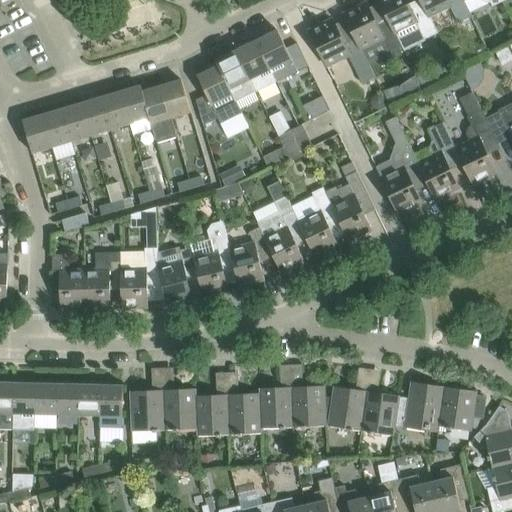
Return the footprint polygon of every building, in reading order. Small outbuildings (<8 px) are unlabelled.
[(366,2),(343,13),(355,39),(361,51),(362,50),(370,66),(390,56),(391,57),(404,50),(396,34),(395,34),(390,23),(378,0),(389,23),(378,28),(366,2)] [(406,0),(378,0),(390,23),(395,34),(396,34),(404,50),(438,34),(430,17),(429,18),(423,6),(420,0),(423,6),(412,12),(406,0)] [(420,0),(423,6),(429,18),(430,17),(450,7),(458,24),(472,17),(469,12),(466,5),(464,0),(462,1),(462,0),(420,0)] [(331,19),(309,30),(327,67),(348,56),(362,84),(375,77),(370,66),(362,50),(361,51),(355,39),(344,45),(331,19)] [(277,31),(256,41),(277,82),(308,67),(297,43),(286,48),(277,31)] [(256,41),(236,51),(256,92),(277,82),(256,41)] [(478,57),(486,53),(482,44),(474,48),(478,57)] [(215,61),(218,66),(230,89),(236,101),(255,92),(256,92),(236,51),(215,61)] [(196,100),(201,119),(203,126),(218,119),(220,124),(241,113),(236,102),(236,101),(230,89),(218,66),(197,76),(206,95),(196,100)] [(424,73),(416,76),(423,90),(431,86),(424,73)] [(181,80),(162,86),(172,119),(191,113),(181,80)] [(141,86),(121,92),(131,124),(130,124),(133,135),(152,130),(151,125),(152,124),(142,92),(141,86)] [(162,86),(142,92),(152,124),(151,125),(152,130),(156,140),(177,134),(172,119),(162,86)] [(121,92),(101,98),(111,130),(130,124),(131,124),(121,92)] [(312,119),(330,110),(323,97),(305,106),(312,119)] [(101,98),(82,104),(91,136),(111,130),(101,98)] [(82,104),(62,109),(71,141),(91,136),(82,104)] [(499,112),(485,118),(497,142),(510,135),(511,138),(511,104),(499,111),(499,112)] [(62,109),(42,115),(52,147),(71,141),(62,109)] [(469,141),(455,148),(459,156),(473,185),(496,174),(483,149),(497,142),(485,118),(482,110),(467,118),(471,126),(469,127),(466,134),(469,141)] [(42,115),(23,121),(32,153),(52,147),(42,115)] [(389,160),(376,167),(399,215),(421,204),(415,191),(428,184),(436,200),(418,163),(396,117),(385,122),(395,143),(389,160)] [(286,119),(273,125),(279,136),(291,131),(286,119)] [(432,156),(418,163),(436,200),(458,189),(446,163),(459,156),(455,148),(443,123),(429,130),(434,141),(431,142),(429,149),(432,156)] [(278,137),(282,147),(283,148),(307,137),(302,126),(291,131),(279,136),(278,137)] [(283,148),(282,147),(262,157),(268,169),(288,158),(291,157),(304,151),(312,147),(307,137),(283,148)] [(304,151),(291,157),(294,161),(306,155),(304,151)] [(349,184),(327,195),(332,206),(337,218),(349,241),(371,230),(360,207),(371,201),(352,162),(341,168),(349,184)] [(152,201),(165,197),(163,189),(162,189),(155,166),(143,169),(149,193),(152,201)] [(228,170),(218,175),(223,186),(234,182),(228,170)] [(201,178),(188,181),(191,189),(211,184),(208,171),(200,173),(201,178)] [(245,194),(256,189),(251,179),(240,184),(245,194)] [(191,189),(188,181),(178,184),(180,192),(191,189)] [(105,185),(111,204),(113,213),(133,207),(130,198),(123,200),(118,182),(105,185)] [(221,188),(214,190),(218,202),(244,194),(238,183),(221,188)] [(313,196),(291,207),(293,212),(298,222),(304,234),(315,257),(338,246),(327,223),(337,218),(332,206),(323,188),(312,194),(313,196)] [(152,201),(149,193),(139,196),(141,204),(152,201)] [(80,197),(67,201),(69,210),(82,206),(80,197)] [(257,222),(260,228),(270,250),(282,273),(304,262),(293,239),(304,234),(298,222),(293,212),(291,207),(286,197),(274,202),(278,212),(257,222)] [(67,201),(56,204),(58,213),(69,210),(67,201)] [(113,213),(111,204),(99,207),(101,216),(113,213)] [(86,213),(61,221),(65,233),(90,226),(86,213)] [(210,240),(191,245),(192,248),(194,259),(197,272),(204,297),(228,290),(222,265),(233,262),(230,249),(227,239),(223,221),(212,224),(208,231),(210,240)] [(254,244),(230,249),(233,262),(239,287),(264,281),(258,256),(270,250),(260,228),(249,233),(254,244)] [(182,262),(158,267),(161,281),(168,306),(192,300),(186,275),(197,272),(192,248),(179,251),(182,262)] [(145,252),(121,253),(122,269),(121,282),(122,308),(147,308),(147,282),(161,281),(158,267),(158,249),(145,249),(145,252)] [(95,269),(85,269),(86,309),(110,309),(110,283),(121,282),(122,269),(121,253),(121,252),(95,253),(95,269)] [(86,309),(85,269),(69,270),(69,260),(64,254),(53,254),(52,271),(60,271),(61,310),(86,309)] [(259,389),(260,394),(261,429),(262,429),(293,427),(292,387),(291,365),(279,366),(280,388),(259,389)] [(302,365),(291,365),(292,387),(293,427),(326,426),(325,397),(324,397),(324,386),(303,387),(302,365)] [(0,382),(0,429),(13,429),(13,413),(14,413),(14,383),(0,382)] [(399,397),(395,426),(406,428),(407,422),(438,427),(444,387),(412,382),(409,398),(399,397)] [(36,384),(14,383),(14,413),(13,413),(13,429),(35,430),(35,414),(36,384)] [(36,384),(35,414),(57,414),(57,384),(36,384)] [(57,384),(57,414),(78,415),(79,385),(57,384)] [(79,385),(78,415),(99,415),(99,428),(100,428),(101,385),(79,385)] [(101,385),(100,428),(122,428),(123,386),(101,385)] [(333,398),(325,397),(326,426),(361,431),(367,391),(334,387),(333,398)] [(444,387),(438,427),(470,431),(471,426),(473,416),(476,391),(444,387)] [(196,389),(164,390),(165,430),(197,429),(196,396),(197,396),(196,389)] [(131,391),(132,411),(133,432),(165,430),(164,390),(131,391)] [(367,391),(361,431),(393,436),(395,426),(399,397),(399,396),(367,391)] [(238,394),(228,395),(230,435),(262,434),(262,429),(261,429),(260,394),(259,394),(238,394)] [(216,395),(197,396),(196,396),(197,429),(197,436),(230,435),(228,395),(216,395)] [(500,406),(475,438),(484,449),(487,448),(492,469),(511,463),(511,430),(508,412),(500,406)] [(473,416),(471,426),(478,427),(480,417),(473,416)] [(437,439),(435,450),(447,452),(449,441),(437,439)] [(213,455),(200,456),(201,464),(214,463),(213,455)] [(169,468),(182,468),(182,456),(169,456),(169,468)] [(404,456),(395,458),(397,467),(406,465),(404,456)] [(132,472),(133,474),(145,473),(143,458),(131,459),(132,472)] [(115,462),(99,466),(101,474),(118,469),(115,462)] [(487,489),(488,494),(492,511),(499,511),(511,509),(511,463),(492,469),(496,486),(487,489)] [(267,476),(277,473),(274,464),(264,467),(267,476)] [(297,466),(299,476),(309,473),(307,464),(297,466)] [(443,480),(432,483),(438,511),(461,511),(453,478),(463,476),(460,465),(440,470),(443,480)] [(82,470),(84,478),(101,474),(99,466),(82,470)] [(242,470),(231,472),(233,480),(244,478),(242,470)] [(72,472),(55,476),(57,484),(74,480),(72,472)] [(120,475),(122,484),(134,481),(133,474),(132,472),(120,475)] [(31,488),(32,474),(13,473),(12,487),(31,488)] [(418,475),(398,480),(400,490),(410,488),(415,511),(438,511),(432,483),(421,485),(418,475)] [(39,481),(41,488),(57,484),(55,476),(39,481)] [(339,511),(338,505),(337,499),(334,488),(332,478),(317,481),(320,491),(314,493),(316,503),(305,505),(306,511),(339,511)] [(381,495),(369,497),(372,511),(395,511),(391,492),(400,490),(398,480),(388,482),(382,484),(378,484),(381,495)] [(372,511),(369,497),(358,500),(356,490),(346,492),(345,485),(334,488),(337,499),(338,505),(339,511),(372,511)] [(29,488),(12,492),(14,500),(31,496),(29,488)] [(0,495),(0,503),(14,500),(12,492),(0,495)] [(137,497),(129,499),(130,508),(139,506),(137,497)] [(240,511),(240,510),(239,506),(219,511),(218,511),(212,511),(213,511),(215,511),(212,497),(204,499),(205,502),(206,506),(207,511),(240,511)] [(292,498),(271,502),(273,511),(280,511),(284,511),(306,511),(305,505),(294,508),(292,498)] [(240,511),(273,511),(271,502),(252,507),(240,510),(240,511)]
